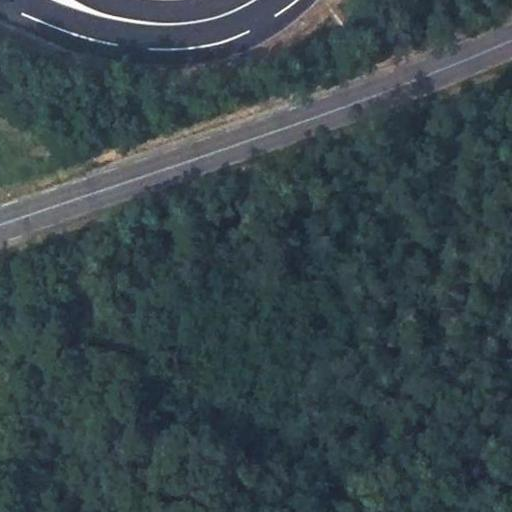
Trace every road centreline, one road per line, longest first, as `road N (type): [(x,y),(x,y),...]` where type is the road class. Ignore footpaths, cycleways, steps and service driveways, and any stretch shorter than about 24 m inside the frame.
road 1 (tertiary): [(0,229),(334,122),(511,52)]
road 2 (trunk): [(20,0),(103,26),(159,28)]
